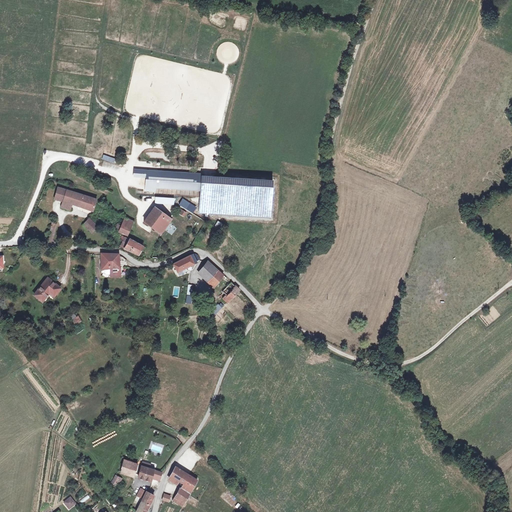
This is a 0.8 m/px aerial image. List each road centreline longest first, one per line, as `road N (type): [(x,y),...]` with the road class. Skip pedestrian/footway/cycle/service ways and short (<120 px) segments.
road 1 (track): [(375,0),(333,140),(325,234),(260,309)]
road 2 (unclassified): [(260,309),(349,356),(399,365),(511,280)]
road 3 (unclassified): [(0,243),(113,251),(143,265),(198,251),(260,309)]
road 4 (unclassified): [(260,309),(206,418),(164,477),(154,511)]
